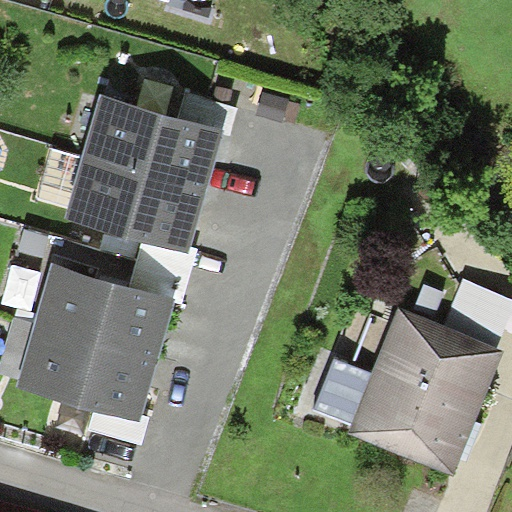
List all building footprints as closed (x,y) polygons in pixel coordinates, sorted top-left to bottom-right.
[(185,93),(176,123),(224,139),(228,140),(238,110),(185,93)] [(176,123),(101,101),(83,161),(206,198),(211,181),(224,139),(176,123)] [(199,222),(206,198),(83,161),(64,223),(143,247),(188,260),(190,250),(199,222)] [(199,252),(190,250),(188,260),(143,247),(129,291),(177,306),(182,306),(199,252)] [(129,291),(54,269),(36,329),(159,365),(164,348),(177,306),(129,291)] [(460,282),(440,331),(491,352),(511,303),(460,282)] [(440,331),(398,315),(372,378),(354,426),(349,437),(454,479),(469,443),(503,357),(491,352),(440,331)] [(152,389),(159,365),(36,329),(17,391),(95,414),(141,427),(143,417),(152,389)] [(354,426),(372,378),(337,364),(318,412),(354,426)] [(151,419),(143,417),(141,427),(95,414),(90,433),(143,448),(151,419)]
